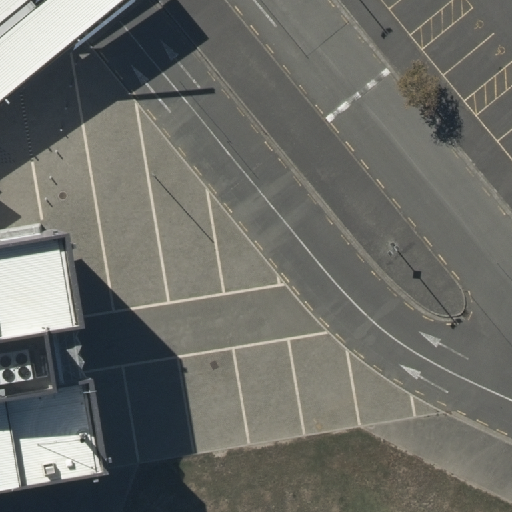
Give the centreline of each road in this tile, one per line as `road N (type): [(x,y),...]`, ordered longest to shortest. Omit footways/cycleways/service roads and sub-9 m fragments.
road 1 (unclassified): [(511,403),(390,338),(349,299),(90,0)]
road 2 (unclassified): [(511,276),(280,0)]
